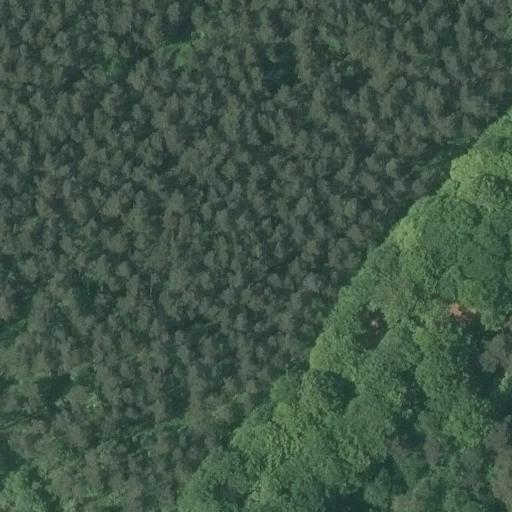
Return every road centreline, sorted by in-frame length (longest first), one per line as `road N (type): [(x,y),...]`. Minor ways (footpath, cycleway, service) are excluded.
road 1 (track): [(184,511),(511,112)]
road 2 (track): [(511,222),(257,511)]
